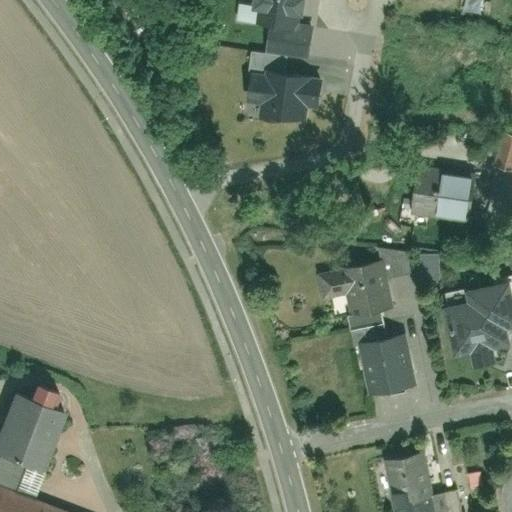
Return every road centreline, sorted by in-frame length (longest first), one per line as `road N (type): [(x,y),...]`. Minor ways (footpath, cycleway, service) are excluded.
road 1 (tertiary): [(45,0),(144,136),(232,319),(279,448)]
road 2 (residential): [(279,448),(511,399)]
